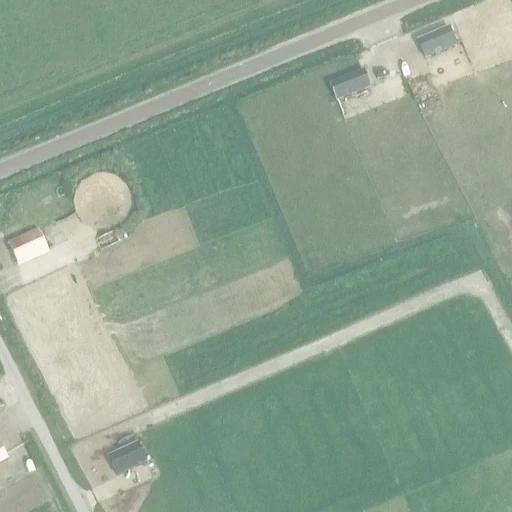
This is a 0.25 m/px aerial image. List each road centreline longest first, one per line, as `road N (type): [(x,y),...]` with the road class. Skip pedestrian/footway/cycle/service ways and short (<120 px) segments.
road 1 (unclassified): [(0,165),(409,0)]
road 2 (unclassified): [(0,344),(85,511)]
